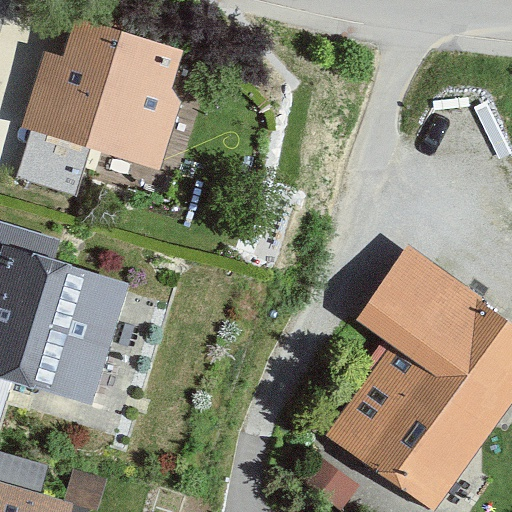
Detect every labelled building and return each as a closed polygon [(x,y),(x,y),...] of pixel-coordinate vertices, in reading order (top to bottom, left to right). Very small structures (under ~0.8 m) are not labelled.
[(177,58),(69,25),(57,65),(37,59),(13,135),(155,179),(177,106),(163,101),(177,58)] [(56,248),(0,230),(0,431),(12,391),(84,414),(122,291),(50,269),(56,248)] [(426,511),(511,401),(511,335),(402,251),(347,323),(384,352),(321,434),(423,511),(426,511)] [(339,511),(355,488),(311,461),(293,489),(330,511),(339,511)] [(91,511),(98,487),(67,479),(60,506),(85,511),(91,511)] [(63,511),(64,511),(0,492),(0,511),(63,511)]
